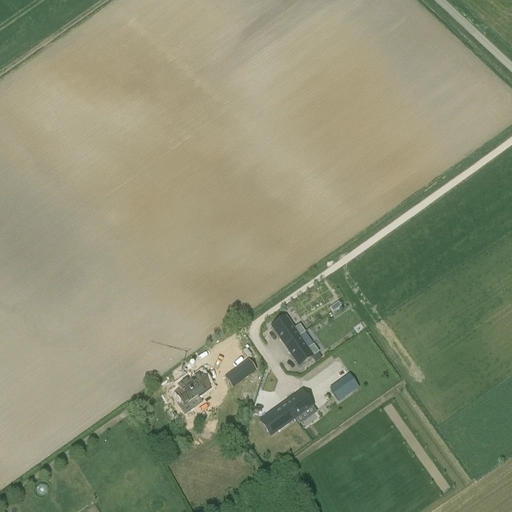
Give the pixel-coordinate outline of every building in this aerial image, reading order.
[(338,303),(330,309),(333,312),(341,307),(338,303)] [(286,317),(273,326),(286,345),(299,336),(305,332),(301,325),(294,329),(286,317)] [(299,336),(286,345),(300,365),(312,357),(313,356),(318,353),(319,352),(315,345),(308,349),(299,336)] [(229,345),(203,367),(215,381),(241,360),(229,345)] [(313,356),(312,357),(316,363),(322,359),(318,353),(313,356)] [(250,360),(238,368),(245,378),(257,370),(250,360)] [(181,389),(175,393),(185,406),(210,388),(200,375),(190,383),(188,379),(179,386),(181,389)] [(357,387),(350,377),(343,382),(351,392),(357,387)] [(284,405),(294,420),(312,407),(302,393),(284,405)] [(284,405),(266,419),(276,433),(294,420),(284,405)]
